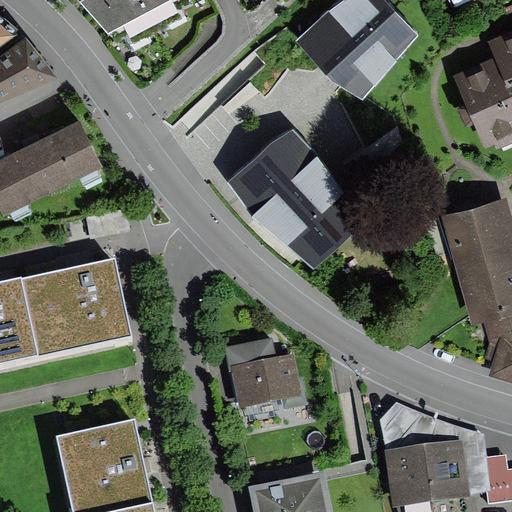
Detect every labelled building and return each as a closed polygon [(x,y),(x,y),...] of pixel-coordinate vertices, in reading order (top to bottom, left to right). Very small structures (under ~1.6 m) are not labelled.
[(128,52),(154,38),(145,22),(187,0),(82,0),(115,38),(119,36),(128,52)] [(298,39),(297,41),(331,81),(363,100),(365,97),(397,60),(418,36),(396,12),(385,0),(343,0),(329,11),(298,39)] [(0,44),(18,30),(0,14),(0,44)] [(0,100),(55,77),(18,30),(0,44),(0,100)] [(511,35),(492,44),(498,56),(485,62),(487,66),(458,78),(485,141),(511,128),(511,35)] [(250,82),(223,108),(229,115),(260,92),(250,82)] [(79,113),(0,151),(0,205),(2,209),(9,206),(13,214),(31,206),(27,197),(79,172),(83,180),(100,172),(96,164),(102,161),(79,113)] [(402,142),(397,126),(354,157),(365,175),(402,142)] [(314,268),(340,246),(363,222),(330,174),(319,157),(294,129),(271,142),(229,181),(253,216),(314,268)] [(455,243),(461,262),(509,249),(496,204),(449,218),(455,243)] [(86,215),(90,237),(130,230),(126,208),(86,215)] [(511,260),(509,249),(461,262),(475,315),(485,312),(494,342),(503,345),(495,371),(511,375),(511,260)] [(44,279),(61,357),(132,342),(115,264),(59,276),(44,279)] [(0,288),(0,370),(61,357),(44,279),(0,288)] [(305,405),(300,382),(295,383),(290,361),(277,363),(272,341),(224,350),(229,374),(235,373),(242,406),(283,398),(285,409),(305,405)] [(398,504),(400,511),(473,511),(469,493),(483,490),(485,487),(480,448),(478,449),(477,447),(453,451),(430,449),(408,439),(388,423),(384,428),(390,459),(392,459),(398,504)] [(71,511),(142,511),(153,510),(134,424),(56,441),(71,511)] [(505,457),(483,460),(488,505),(511,501),(511,471),(507,472),(505,457)] [(326,511),(320,481),(255,495),(258,511),(326,511)]
